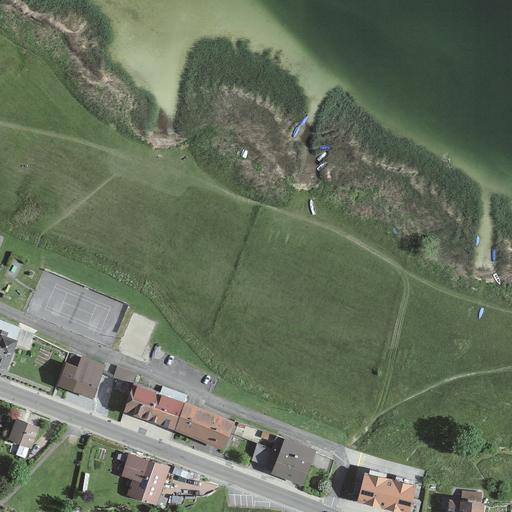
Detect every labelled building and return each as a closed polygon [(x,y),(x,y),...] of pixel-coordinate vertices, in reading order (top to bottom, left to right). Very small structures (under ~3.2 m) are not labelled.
[(17,344),(30,348),(36,331),(0,318),(0,328),(9,331),(7,335),(19,340),(17,344)] [(0,363),(9,367),(17,344),(19,340),(7,335),(9,331),(0,328),(0,363)] [(77,363),(81,355),(73,352),(70,360),(77,363)] [(59,386),(95,399),(107,364),(82,354),(78,365),(68,361),(59,386)] [(130,382),(135,370),(118,364),(114,377),(130,382)] [(127,413),(175,430),(186,402),(188,394),(163,385),(160,392),(138,384),(127,413)] [(186,402),(175,430),(225,449),(236,420),(186,402)] [(33,448),(41,426),(16,417),(9,439),(33,448)] [(266,470),(305,484),(318,450),(279,435),(266,470)] [(273,447),(257,442),(251,461),(267,466),(273,447)] [(158,505),(171,466),(128,452),(121,473),(135,478),(129,495),(158,505)] [(329,473),(335,459),(318,452),(312,467),(329,473)] [(410,511),(417,481),(363,469),(356,500),(410,511)] [(448,511),(485,511),(486,500),(450,496),(448,511)]
